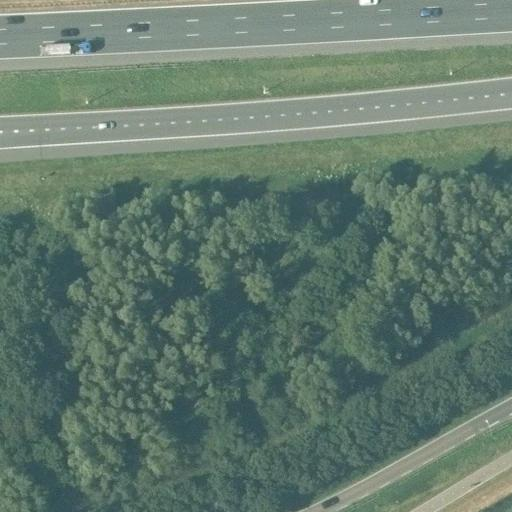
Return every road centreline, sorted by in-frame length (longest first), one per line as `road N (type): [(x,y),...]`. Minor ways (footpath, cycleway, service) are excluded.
road 1 (motorway): [(0,39),(511,13)]
road 2 (motorway): [(1,122),(511,85)]
road 3 (primary): [(315,511),(511,406)]
